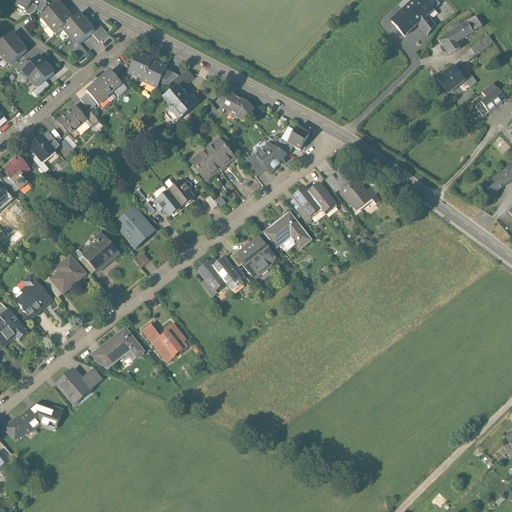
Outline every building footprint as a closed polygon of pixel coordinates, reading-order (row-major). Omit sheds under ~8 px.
[(33,0),(18,0),(14,8),(26,14),(33,0)] [(48,25),(68,8),(60,0),(58,0),(40,15),(48,25)] [(410,0),(389,19),(404,36),(416,25),(426,36),(437,26),(427,15),(435,8),(426,0),(410,0)] [(440,3),(437,0),(426,0),(435,8),(440,3)] [(75,17),(68,8),(48,25),(55,33),(62,27),(75,17)] [(75,17),(62,27),(70,37),(90,20),(82,11),(75,17)] [(482,26),(476,15),(437,40),(450,53),(462,47),(459,41),(482,26)] [(90,20),(70,37),(77,45),(97,29),(90,20)] [(0,40),(0,52),(2,55),(20,40),(12,31),(0,40)] [(2,55),(10,65),(28,50),(20,40),(2,55)] [(142,79),(153,57),(139,51),(129,73),(142,79)] [(48,62),(40,53),(22,69),(29,78),(48,62)] [(157,89),(169,65),(153,57),(142,79),(141,82),(157,89)] [(56,72),(48,62),(29,78),(38,88),(56,72)] [(454,63),(436,77),(449,93),(464,81),(466,79),(458,69),(454,63)] [(477,82),(464,65),(458,69),(466,79),(464,81),(470,88),(477,82)] [(113,67),(100,77),(115,96),(128,85),(113,67)] [(100,77),(87,88),(102,107),(115,96),(100,77)] [(200,101),(181,80),(164,96),(182,117),(200,101)] [(250,101),(232,92),(223,109),(239,117),(244,122),(257,109),(250,101)] [(480,103),(488,114),(503,103),(495,93),(480,103)] [(94,126),(75,104),(57,120),(76,142),(94,126)] [(313,132),(300,124),(289,143),(302,151),(313,132)] [(57,148),(45,134),(28,148),(40,162),(57,148)] [(61,144),(69,153),(76,146),(68,137),(61,144)] [(224,137),(207,150),(223,171),(240,159),(224,137)] [(511,150),(501,138),(493,145),(503,156),(511,150)] [(291,159),(279,142),(259,157),(267,169),(271,174),(291,159)] [(207,150),(190,162),(206,183),(223,171),(207,150)] [(259,157),(256,153),(244,162),(256,177),(267,169),(259,157)] [(37,176),(24,161),(5,177),(18,192),(37,176)] [(511,163),(484,185),(493,197),(511,181),(511,163)] [(368,184),(343,168),(325,182),(355,217),(374,202),(377,206),(382,203),(368,184)] [(180,179),(166,190),(182,210),(195,199),(180,179)] [(322,180),(310,190),(325,209),(329,214),(341,204),(322,180)] [(0,210),(12,200),(0,185),(0,210)] [(311,220),(325,209),(310,190),(306,186),(292,197),(311,220)] [(166,190),(153,200),(169,220),(182,210),(166,190)] [(218,206),(210,197),(205,201),(213,210),(218,206)] [(155,212),(147,203),(143,206),(151,216),(155,212)] [(158,230),(136,204),(114,223),(136,248),(158,230)] [(315,241),(291,211),(264,232),(278,250),(291,240),(301,252),(315,241)] [(122,254),(103,232),(79,252),(97,274),(122,254)] [(281,262),(260,235),(238,253),(246,264),(258,280),(281,262)] [(363,242),(366,247),(371,243),(367,238),(363,242)] [(150,262),(143,253),(134,260),(141,269),(150,262)] [(238,253),(231,258),(239,269),(246,264),(238,253)] [(89,276),(71,254),(54,267),(59,273),(49,281),(61,298),(89,276)] [(247,284),(225,257),(214,266),(211,261),(199,271),(208,282),(218,295),(230,286),(235,293),(247,284)] [(21,282),(27,289),(13,300),(31,322),(55,301),(32,273),(21,282)] [(218,295),(208,282),(202,287),(212,300),(218,295)] [(27,329),(9,309),(0,316),(0,343),(5,349),(27,329)] [(192,346),(175,326),(163,336),(153,323),(141,332),(168,365),(192,346)] [(147,352),(127,327),(92,355),(107,373),(127,357),(133,364),(147,352)] [(107,382),(95,368),(83,377),(75,367),(53,384),(73,409),(107,382)] [(31,439),(40,429),(39,404),(16,421),(28,434),(31,439)] [(64,411),(39,404),(40,429),(56,433),(64,411)] [(28,434),(16,421),(14,418),(2,428),(16,444),(28,434)]
